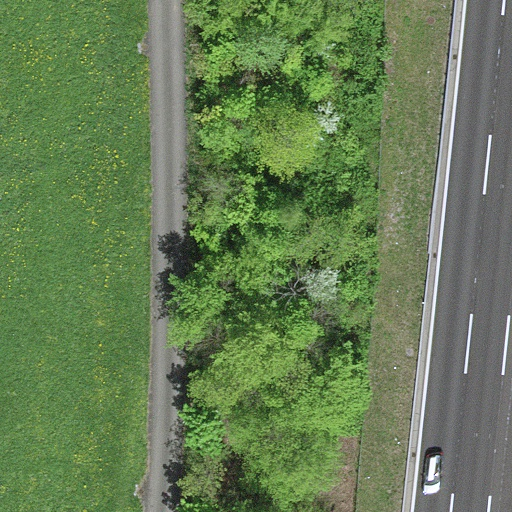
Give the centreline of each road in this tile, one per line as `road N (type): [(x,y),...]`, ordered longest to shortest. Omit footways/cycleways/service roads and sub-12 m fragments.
road 1 (unclassified): [(150,511),(165,0)]
road 2 (motorway): [(511,55),(465,511)]
